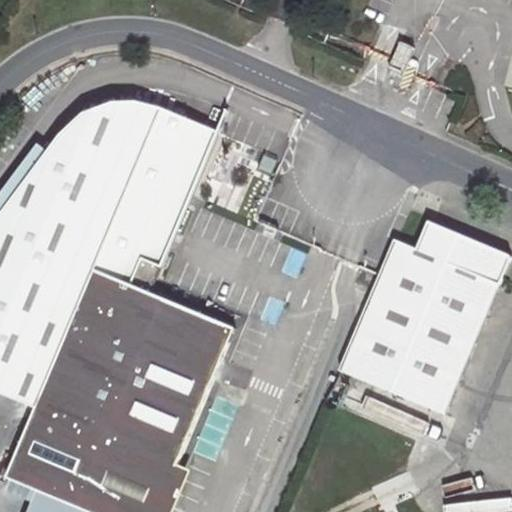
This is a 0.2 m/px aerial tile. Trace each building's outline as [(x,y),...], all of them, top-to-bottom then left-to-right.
[(405,42),(393,69),(406,75),(418,48),(405,42)] [(77,121),(65,134),(0,221),(0,389),(41,407),(98,269),(154,292),(221,130),(159,105),(147,102),(130,101),(120,102),(113,103),(96,109),(86,115),(77,121)] [(449,418),(506,285),(503,284),(511,263),(511,255),(433,222),(422,250),(399,240),(343,373),(449,418)] [(154,292),(98,269),(41,407),(12,478),(96,511),(126,511),(152,452),(173,462),(181,465),(238,327),(154,292)] [(151,511),(173,462),(152,452),(126,511),(151,511)]
